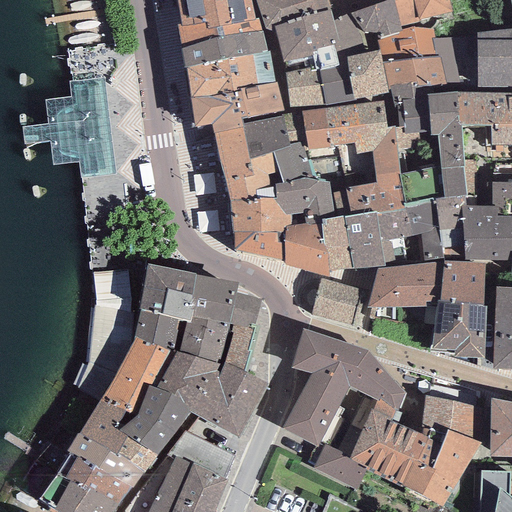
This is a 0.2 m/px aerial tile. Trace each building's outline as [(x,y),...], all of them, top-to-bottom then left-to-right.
[(173,0),(175,8),(212,0),(173,0)] [(212,0),(175,8),(180,36),(206,35),(206,43),(256,31),(248,0),(212,0)] [(277,0),(257,7),(267,39),(275,41),(274,37),(330,18),(325,0),(277,0)] [(392,0),(394,5),(401,32),(450,19),(446,0),(392,0)] [(402,37),(394,5),(332,26),(347,67),(368,63),(365,45),(376,38),(402,37)] [(275,41),(283,73),(341,58),(332,26),(330,18),(274,37),(275,41)] [(176,37),(181,62),(260,42),(256,31),(206,43),(206,35),(180,36),(176,37)] [(432,42),(431,35),(402,37),(376,38),(385,90),(386,95),(387,104),(392,114),(398,112),(427,106),(427,98),(427,95),(428,91),(459,88),(451,40),(432,42)] [(511,39),(475,41),(477,92),(511,91),(511,39)] [(260,42),(181,62),(184,81),(252,67),(266,64),(260,42)] [(368,63),(347,67),(354,109),(382,104),(373,62),(368,63)] [(252,67),(257,98),(275,94),(266,64),(252,67)] [(252,67),(184,81),(190,112),(257,98),(252,67)] [(339,74),(320,79),(327,112),(353,108),(347,74),(346,70),(339,71),(339,74)] [(303,78),(285,82),(289,101),(289,114),(324,108),(320,83),(319,78),(303,78)] [(103,83),(67,87),(69,102),(43,105),(46,129),(20,132),(23,150),(50,147),(53,171),(77,168),(79,183),(115,178),(103,83)] [(211,138),(214,147),(247,133),(284,123),(281,119),(275,94),(257,98),(190,112),(194,137),(195,140),(211,138)] [(511,101),(427,98),(427,106),(398,112),(400,154),(420,152),(419,140),(438,138),(461,137),(511,132),(511,101)] [(247,133),(251,163),(272,160),(303,156),(338,151),(386,144),(385,137),(381,108),(247,133)] [(229,213),(258,210),(249,186),(248,184),(256,182),(251,163),(247,133),(214,147),(229,213)] [(511,134),(490,135),(491,155),(511,153),(511,134)] [(395,135),(385,137),(386,144),(338,151),(340,164),(371,160),(376,191),(333,199),(339,227),(345,227),(378,223),(407,217),(395,135)] [(438,138),(443,208),(466,206),(461,137),(438,138)] [(306,232),(336,229),(328,190),(313,185),(303,156),(272,160),(251,163),(256,182),(249,186),(258,210),(270,210),(286,224),(291,223),(303,222),(306,232)] [(511,189),(491,191),(492,214),(493,233),(511,231),(511,189)] [(466,206),(443,208),(435,210),(441,254),(463,252),(465,271),(509,269),(510,282),(511,282),(511,231),(493,233),(492,214),(465,214),(466,206)] [(286,224),(273,209),(270,210),(258,210),(229,213),(232,245),(277,244),(277,255),(280,255),(283,255),(282,245),(285,241),(285,237),(291,234),(291,223),(286,224)] [(425,268),(443,266),(441,254),(435,210),(407,217),(412,242),(421,241),(425,268)] [(378,223),(382,248),(410,243),(406,218),(378,223)] [(385,275),(376,223),(345,227),(353,277),(385,275)] [(336,229),(320,233),(323,249),(328,265),(329,279),(353,277),(345,227),(336,229)] [(306,232),(292,234),(287,238),(284,252),(284,275),(329,284),(329,279),(328,265),(323,249),(320,233),(308,231),(306,232)] [(234,262),(281,272),(280,255),(277,255),(277,244),(232,245),(234,262)] [(443,269),(376,278),(367,317),(435,318),(436,313),(440,312),(443,269)] [(465,271),(444,270),(442,311),(483,313),(485,271),(465,271)] [(194,283),(145,273),(136,319),(185,329),(194,283)] [(311,322),(356,333),(366,294),(328,285),(328,289),(320,287),(311,322)] [(237,293),(197,286),(189,326),(230,333),(237,293)] [(511,291),(492,291),(489,373),(508,373),(508,378),(511,377),(511,291)] [(262,308),(238,303),(232,332),(255,337),(262,308)] [(486,314),(437,314),(431,358),(455,359),(454,366),(485,366),(486,314)] [(178,329),(140,321),(135,346),(175,362),(178,329)] [(189,331),(186,332),(179,361),(220,373),(227,334),(191,328),(189,331)] [(241,380),(254,343),(235,337),(223,374),(241,380)] [(303,339),(290,378),(310,384),(349,396),(397,419),(403,403),(368,360),(303,339)] [(175,363),(134,347),(101,410),(136,426),(175,363)] [(220,374),(177,362),(155,399),(194,422),(238,448),(268,394),(223,375),(220,374)] [(282,439),(317,457),(349,396),(310,384),(282,439)] [(371,419),(350,466),(442,511),(444,511),(464,462),(481,411),(410,399),(395,430),(371,419)] [(172,446),(190,423),(153,400),(137,428),(128,446),(157,466),(172,446)] [(511,412),(490,409),(488,468),(511,467),(511,412)] [(136,428),(99,410),(79,441),(145,479),(155,466),(127,446),(136,428)] [(151,511),(175,464),(227,491),(239,462),(187,437),(125,511),(151,511)] [(144,480),(77,443),(66,461),(132,495),(144,480)] [(349,463),(324,450),(313,474),(357,494),(366,475),(349,467),(349,463)] [(120,511),(131,495),(67,463),(56,481),(117,511),(120,511)] [(151,511),(217,511),(227,491),(175,464),(151,511)] [(511,478),(480,478),(478,511),(511,511),(511,504),(510,503),(511,478)] [(115,511),(57,482),(38,508),(45,511),(115,511)]
